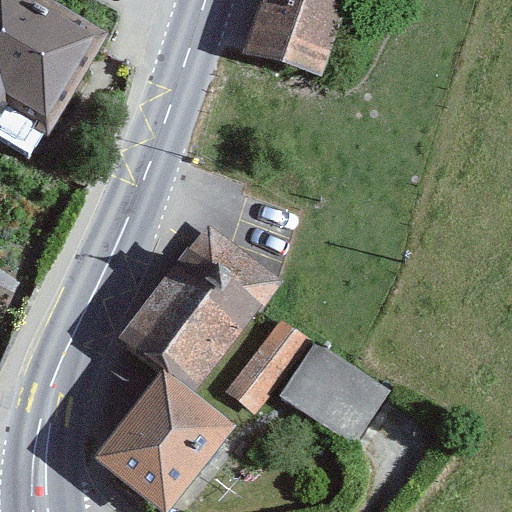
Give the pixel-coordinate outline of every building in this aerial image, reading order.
[(328,0),(251,0),(234,51),(303,75),(328,0)] [(68,40),(0,3),(0,125),(16,134),(68,40)] [(238,313),(165,266),(106,357),(132,372),(179,405),(238,313)] [(258,409),(308,332),(277,312),(227,389),(258,409)] [(380,392),(303,343),(268,397),(346,446),(380,392)] [(179,405),(132,372),(71,461),(144,511),(150,511),(210,426),(179,405)]
